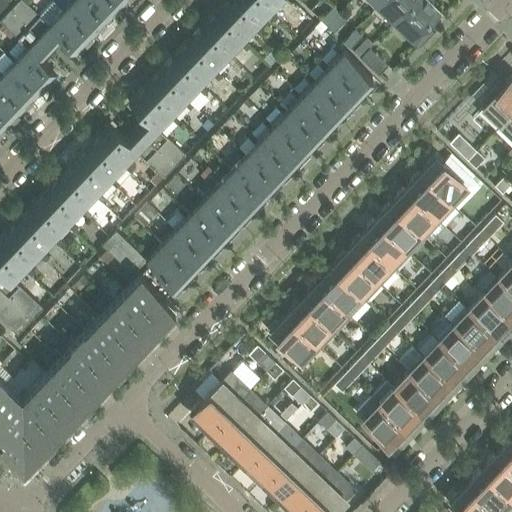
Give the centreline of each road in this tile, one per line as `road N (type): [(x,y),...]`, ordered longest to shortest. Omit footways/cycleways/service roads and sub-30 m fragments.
road 1 (residential): [(505,0),(124,404)]
road 2 (residential): [(174,0),(0,183)]
road 3 (residential): [(389,511),(511,382)]
road 4 (residential): [(234,511),(124,404)]
road 5 (residential): [(124,404),(26,511)]
